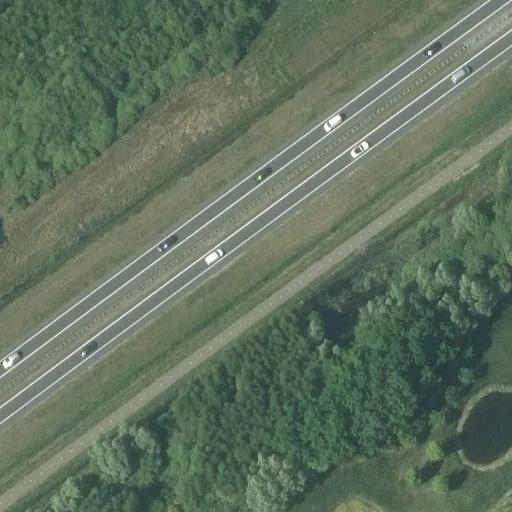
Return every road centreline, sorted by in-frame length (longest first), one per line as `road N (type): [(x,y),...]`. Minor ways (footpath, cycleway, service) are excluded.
road 1 (trunk): [(0,417),(511,41)]
road 2 (trunk): [(506,0),(0,372)]
